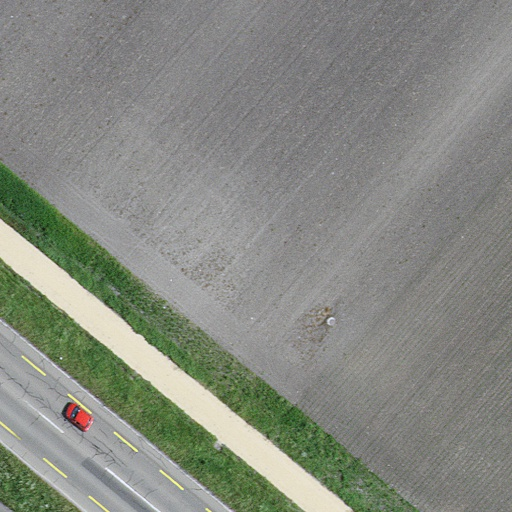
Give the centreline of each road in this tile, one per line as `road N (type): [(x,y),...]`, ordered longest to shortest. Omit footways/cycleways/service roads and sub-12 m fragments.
road 1 (track): [(0,239),(329,511)]
road 2 (primary): [(160,511),(0,379)]
